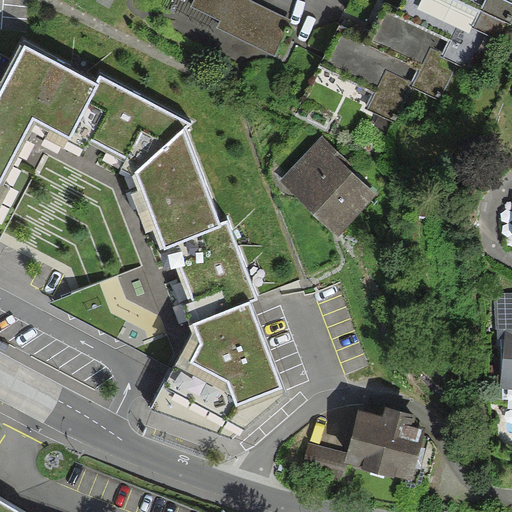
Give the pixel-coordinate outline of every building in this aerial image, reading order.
[(218,28),(278,54),(296,11),(270,0),(188,0),(224,15),(218,28)] [(347,22),(328,66),(402,98),(408,84),(441,98),(457,62),(484,74),(501,35),(511,40),(511,0),(405,0),(401,10),(385,3),(371,33),(347,22)] [(13,33),(0,58),(0,155),(10,160),(34,113),(68,130),(96,76),(13,33)] [(96,76),(68,130),(133,164),(184,123),(188,119),(98,72),(96,76)] [(184,123),(133,164),(171,256),(178,255),(207,244),(200,223),(220,216),(184,123)] [(322,139),(287,176),(339,225),(371,191),(339,161),(343,158),(322,139)] [(0,234),(32,172),(10,160),(0,155),(0,234)] [(207,244),(178,255),(191,293),(183,296),(189,314),(250,292),(256,290),(228,213),(220,216),(200,223),(207,244)] [(504,336),(500,385),(511,385),(511,291),(495,293),(497,336),(504,336)] [(250,292),(189,314),(192,321),(152,403),(231,434),(285,389),(250,292)] [(364,415),(353,459),(426,477),(434,446),(412,441),(415,427),(364,415)] [(19,511),(0,500),(0,511),(19,511)]
